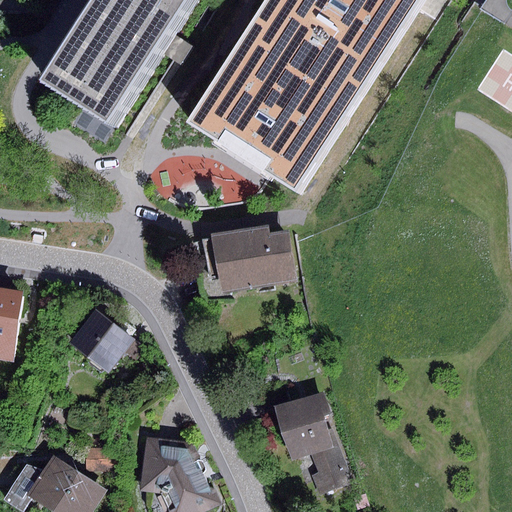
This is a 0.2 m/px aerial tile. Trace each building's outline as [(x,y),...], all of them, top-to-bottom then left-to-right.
[(85,0),(33,81),(105,128),(156,49),(169,29),(187,0),(85,0)] [(266,0),(189,120),(293,187),(414,0),(266,0)] [(194,45),(169,29),(156,49),(179,63),(182,65),(194,45)] [(269,227),(211,235),(212,240),(205,241),(210,277),(218,276),(221,294),(297,282),(289,230),(270,233),(269,227)] [(0,286),(0,362),(13,365),(21,320),(26,291),(0,286)] [(133,340),(95,310),(69,343),(108,373),(125,352),(133,340)] [(145,348),(133,340),(125,352),(136,359),(145,348)] [(325,392),(276,408),(293,462),(313,455),(334,448),(323,417),(332,414),(325,392)] [(162,494),(168,511),(205,511),(220,504),(192,442),(145,437),(141,491),(162,494)] [(334,448),(313,455),(319,473),(312,475),(319,495),(353,484),(341,446),(334,448)] [(27,465),(6,500),(21,511),(23,511),(32,499),(52,511),(92,511),(106,491),(53,456),(43,470),(27,465)]
